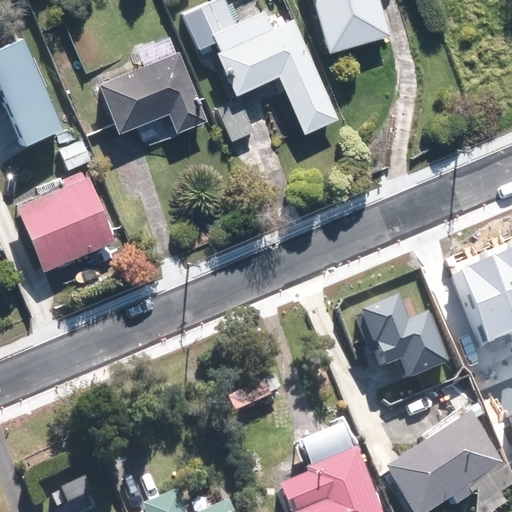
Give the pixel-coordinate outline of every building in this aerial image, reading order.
[(266,10),(235,24),(224,0),(206,0),(178,12),(195,50),(212,43),(235,95),(280,76),(305,134),(338,119),(294,19),(273,28),(266,10)] [(378,0),(314,0),(330,52),(388,35),(378,0)] [(0,93),(1,94),(22,141),(62,123),(21,33),(0,42),(0,93)] [(176,51),(170,35),(141,46),(147,64),(100,81),(119,133),(168,114),(175,132),(209,119),(183,49),(176,51)] [(83,140),(61,149),(69,169),(91,159),(83,140)] [(84,167),(59,180),(60,184),(14,206),(45,271),(118,237),(84,167)] [(511,248),(490,257),(511,308),(511,248)] [(511,331),(511,308),(490,257),(457,271),(487,342),(511,331)] [(439,357),(419,309),(412,312),(398,279),(342,303),(367,361),(378,356),(388,379),(439,357)] [(504,462),(470,411),(384,466),(413,511),(426,511),(451,496),(456,503),(471,493),(466,486),(504,462)] [(382,511),(355,446),(305,467),(307,472),(279,484),(290,511),(382,511)] [(183,511),(174,489),(141,502),(144,511),(233,511),(229,500),(199,511),(183,511)]
